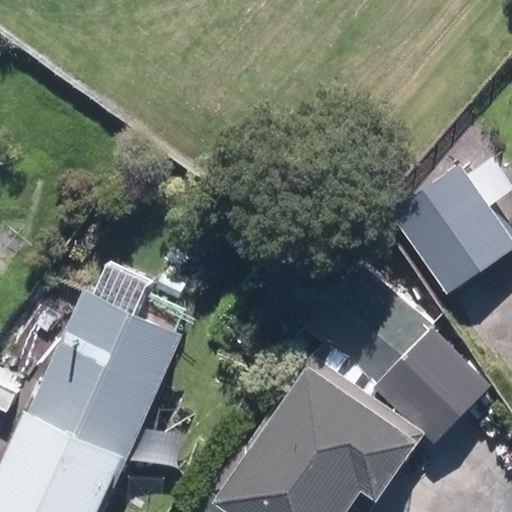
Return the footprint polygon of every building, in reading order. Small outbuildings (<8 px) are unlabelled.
[(397,214),(449,294),(511,252),(511,237),(505,227),(511,221),(511,160),(502,145),(397,214)] [(0,276),(9,264),(0,257),(0,276)] [(441,329),(364,264),(309,328),(387,393),(388,393),(441,329)] [(96,292),(0,504),(0,511),(111,511),(193,337),(96,292)] [(249,448),(204,511),(355,511),(375,484),(391,495),(429,441),(319,366),(257,454),(249,448)]
